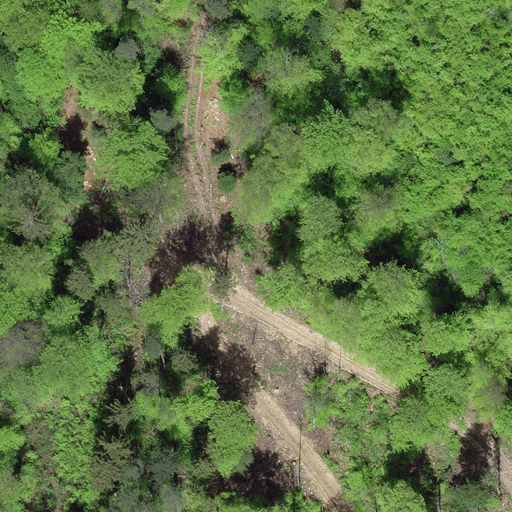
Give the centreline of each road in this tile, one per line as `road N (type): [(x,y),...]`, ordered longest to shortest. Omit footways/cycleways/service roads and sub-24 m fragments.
road 1 (track): [(347,511),(211,330),(207,275),(93,199),(0,110)]
road 2 (track): [(511,492),(437,403),(207,275)]
